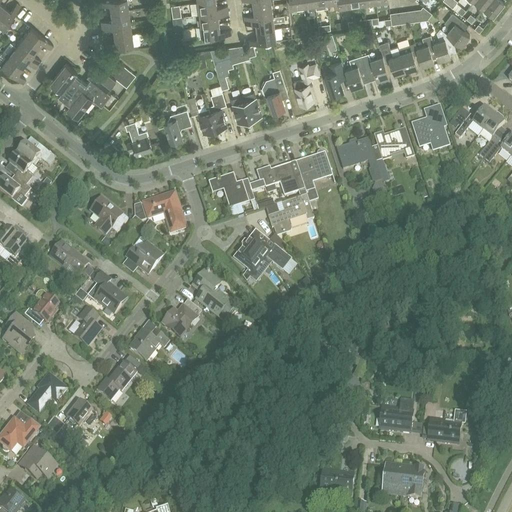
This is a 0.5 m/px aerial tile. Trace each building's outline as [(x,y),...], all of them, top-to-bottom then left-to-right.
[(111,12),(129,10),(127,0),(105,0),(98,1),(99,6),(110,5),(111,12)] [(213,0),(198,2),(200,14),(229,10),(228,6),(218,7),(216,0),(213,0)] [(329,8),(328,3),(327,0),(315,0),(316,4),(316,9),(329,8)] [(489,0),(484,7),(494,15),(505,1),(504,0),(489,0)] [(5,7),(0,13),(0,26),(0,27),(3,29),(15,14),(21,6),(17,3),(11,12),(5,7)] [(461,6),(457,3),(453,7),(462,15),(466,10),(461,6)] [(255,14),(244,16),(245,20),(274,16),(272,4),(254,7),(255,14)] [(433,13),(423,5),(421,9),(428,20),(429,19),(433,13)] [(180,9),(172,10),(173,18),(182,17),(180,9)] [(427,20),(428,20),(421,9),(413,10),(415,21),(427,20)] [(101,21),(102,26),(130,21),(129,10),(111,12),(112,20),(101,21)] [(200,14),(202,26),(220,23),(219,16),(230,14),(229,10),(200,14)] [(407,22),(415,21),(413,10),(406,11),(407,22)] [(406,11),(398,12),(400,23),(407,22),(406,11)] [(392,25),(400,23),(398,12),(391,13),(391,19),(392,25)] [(451,28),(447,33),(457,41),(462,45),(470,35),(460,28),(464,22),(453,13),(444,23),(451,28)] [(472,22),(475,18),(471,14),(467,19),(472,22)] [(274,16),(245,20),(246,25),(257,23),(258,31),(275,28),(274,16)] [(182,17),(173,18),(172,18),(174,31),(180,30),(184,29),(182,17)] [(113,28),(114,36),(132,34),(130,21),(102,26),(102,30),(113,28)] [(232,34),(231,29),(221,30),(220,23),(202,26),(204,38),(232,34)] [(475,29),(480,33),(484,28),(479,24),(475,29)] [(439,41),(433,43),(436,48),(439,60),(451,56),(447,44),(457,41),(447,33),(445,32),(434,25),(438,35),(439,41)] [(32,27),(24,37),(38,48),(43,42),(51,48),(54,45),(32,27)] [(259,38),(248,40),(248,45),(277,41),(277,39),(283,38),(281,28),(275,28),(258,31),(259,38)] [(104,45),(105,50),(134,46),(132,34),(114,36),(115,43),(104,45)] [(328,44),(335,41),(332,34),(326,37),(328,44)] [(430,50),(436,48),(433,43),(431,35),(422,38),(425,46),(417,48),(419,54),(423,65),(434,61),(430,50)] [(24,37),(16,47),(39,64),(41,60),(33,54),(38,48),(24,37)] [(395,74),(406,70),(400,53),(393,56),(388,41),(379,44),(383,56),(386,64),(391,63),(395,74)] [(399,48),(400,53),(406,70),(417,66),(414,55),(419,54),(417,48),(415,43),(399,48)] [(247,47),(246,45),(228,48),(232,63),(250,58),(249,57),(247,47)] [(253,45),(247,47),(249,57),(256,55),(253,45)] [(16,47),(9,56),(23,67),(28,61),(36,68),(39,64),(16,47)] [(233,68),(232,63),(228,48),(210,50),(212,56),(222,89),(229,88),(226,76),(230,75),(228,69),(233,68)] [(369,54),(362,56),(366,69),(373,67),(377,80),(389,76),(386,64),(383,56),(371,60),(369,54)] [(1,66),(24,83),(27,79),(18,73),(23,67),(9,56),(1,66)] [(360,71),(366,69),(362,56),(349,60),(352,68),(345,70),(351,88),(364,84),(360,71)] [(117,78),(127,86),(136,75),(121,62),(111,74),(97,63),(88,75),(92,78),(87,84),(76,75),(78,72),(67,63),(51,83),(62,91),(59,95),(70,104),(67,108),(79,117),(94,98),(103,104),(112,93),(108,90),(117,78)] [(346,77),(341,62),(330,65),(332,72),(325,75),(331,94),(344,90),(340,79),(346,77)] [(312,79),(319,77),(316,67),(309,69),(301,71),(303,79),(304,81),(312,79)] [(274,112),(275,113),(276,114),(277,114),(278,114),(279,113),(280,112),(280,111),(280,110),(286,108),(282,96),(288,94),(289,97),(288,97),(289,97),(283,76),(267,81),(264,88),(266,96),(268,95),(273,112),(274,112)] [(294,82),(297,93),(297,94),(298,98),(299,99),(301,104),(303,103),(304,104),(307,103),(308,102),(314,100),(309,84),(313,83),(312,79),(304,81),(303,79),(294,82)] [(213,98),(216,110),(210,112),(215,129),(227,125),(222,108),(228,107),(224,92),(218,93),(219,97),(213,98)] [(262,97),(257,99),(255,92),(243,96),(250,119),(267,114),(262,97)] [(200,112),(195,95),(188,97),(193,114),(200,112)] [(238,123),(250,119),(243,96),(231,99),(238,123)] [(452,106),(449,110),(447,113),(452,117),(457,110),(452,106)] [(446,127),(440,107),(425,112),(428,120),(413,125),(419,144),(418,144),(420,149),(431,145),(433,152),(449,146),(444,128),(446,127)] [(483,131),(494,116),(484,108),(475,119),(470,116),(455,135),(461,139),(468,130),(478,137),(481,133),(483,131)] [(192,123),(187,110),(172,115),(168,122),(164,123),(171,143),(183,139),(180,129),(181,126),(192,123)] [(204,132),(215,129),(210,112),(199,116),(204,132)] [(458,126),(460,127),(467,118),(459,112),(449,123),(456,129),(458,126)] [(494,116),(483,131),(481,133),(479,136),(489,144),(480,156),(485,160),(499,142),(506,132),(501,128),(505,124),(503,123),(503,119),(498,114),(496,117),(494,116)] [(127,130),(130,130),(134,142),(127,144),(129,151),(135,149),(137,154),(153,149),(147,131),(139,133),(135,121),(126,124),(127,130)] [(405,150),(408,159),(414,157),(406,131),(388,137),(389,139),(384,140),(383,134),(375,137),(382,161),(390,158),(389,155),(405,150)] [(506,132),(499,142),(485,160),(490,163),(500,150),(511,158),(511,155),(511,134),(511,136),(506,132)] [(350,145),(337,150),(338,153),(343,170),(349,168),(351,168),(352,166),(351,165),(361,162),(362,163),(363,163),(365,163),(368,162),(370,169),(369,172),(373,183),(375,184),(382,182),(378,169),(372,149),(364,152),(361,142),(357,143),(357,142),(355,141),(350,142),(349,144),(350,145)] [(27,143),(18,154),(33,166),(38,160),(41,162),(42,160),(45,163),(52,155),(40,146),(36,151),(27,143)] [(115,155),(115,154),(119,150),(113,145),(109,150),(115,155)] [(297,163),(296,163),(301,177),(305,190),(306,193),(307,196),(308,196),(310,204),(315,202),(316,202),(313,192),(315,191),(313,183),(312,180),(332,173),(327,159),(325,154),(324,154),(324,153),(323,153),(323,152),(322,152),(321,152),(320,152),(319,152),(318,153),(318,154),(317,155),(317,156),(304,160),(307,170),(300,172),(297,163)] [(20,180),(27,186),(33,178),(30,176),(31,174),(28,172),(33,166),(18,154),(10,164),(19,171),(15,177),(20,180)] [(270,168),(257,173),(260,182),(263,181),(265,189),(280,184),(284,197),(299,192),(301,198),(307,196),(306,193),(305,190),(301,177),(296,163),(290,165),(271,171),(270,168)] [(224,191),(230,210),(249,203),(242,182),(237,184),(234,175),(209,183),(213,195),(224,191)] [(31,190),(27,186),(20,180),(15,185),(6,178),(0,185),(0,190),(12,200),(17,194),(20,196),(21,195),(25,198),(31,190)] [(42,189),(39,193),(42,195),(45,191),(51,183),(47,180),(41,187),(42,189)] [(186,228),(175,194),(143,204),(148,219),(164,214),(171,233),(186,228)] [(284,213),(269,218),(273,230),(274,229),(276,235),(270,242),(280,250),(282,252),(286,247),(277,237),(287,234),(291,233),(292,230),(290,222),(306,216),(307,221),(314,219),(312,211),(313,211),(310,204),(308,196),(307,196),(301,198),(285,204),(282,205),(284,213)] [(91,213),(100,221),(95,227),(107,236),(112,230),(117,234),(128,219),(102,198),(91,213)] [(266,210),(275,207),(273,200),(257,205),(259,212),(266,210)] [(141,204),(135,206),(135,217),(144,215),(141,204)] [(147,221),(143,225),(151,231),(155,227),(147,221)] [(0,247),(4,251),(16,236),(5,228),(0,234),(0,247)] [(251,239),(245,246),(264,261),(266,258),(267,259),(283,272),(292,260),(283,252),(276,247),(265,238),(261,235),(257,239),(253,236),(251,239)] [(26,245),(16,236),(4,251),(10,256),(5,262),(15,270),(24,259),(19,255),(26,245)] [(106,238),(101,243),(109,250),(113,244),(106,238)] [(51,257),(67,269),(71,264),(82,272),(89,264),(62,243),(51,257)] [(164,256),(147,243),(139,253),(133,249),(126,258),(148,276),(164,256)] [(236,257),(235,259),(240,263),(249,270),(254,274),(264,261),(245,246),(236,257)] [(90,280),(97,272),(88,265),(82,273),(90,280)] [(214,293),(221,284),(205,271),(193,287),(201,294),(196,300),(224,322),(236,306),(221,293),(218,297),(214,293)] [(93,291),(99,295),(94,302),(96,304),(98,302),(114,315),(122,306),(121,305),(126,299),(108,285),(111,282),(101,274),(94,283),(97,285),(93,291)] [(299,286),(304,292),(312,285),(307,279),(299,286)] [(72,290),(69,294),(74,298),(77,294),(72,290)] [(32,312),(43,321),(47,323),(51,318),(49,316),(58,304),(46,294),(46,295),(43,292),(40,292),(38,293),(36,296),(35,298),(36,301),(39,303),(32,312)] [(181,339),(202,312),(188,301),(178,313),(174,310),(163,324),(181,339)] [(88,348),(102,330),(94,324),(99,318),(87,309),(79,319),(85,323),(74,337),(88,348)] [(13,340),(9,345),(21,355),(34,339),(22,330),(27,323),(16,314),(6,325),(11,329),(6,335),(13,340)] [(169,342),(158,333),(155,331),(150,337),(142,330),(134,341),(136,342),(130,350),(148,363),(156,353),(158,354),(162,348),(164,349),(169,342)] [(252,345),(249,348),(256,357),(261,352),(255,345),(252,345)] [(399,360),(389,359),(387,373),(402,375),(403,366),(398,365),(399,360)] [(322,370),(328,377),(335,386),(346,377),(340,370),(333,361),(322,370)] [(122,392),(137,373),(123,362),(108,381),(106,379),(97,391),(111,402),(120,391),(122,392)] [(56,404),(67,390),(48,375),(41,384),(43,386),(28,406),(39,414),(51,399),(56,404)] [(212,376),(207,381),(211,385),(216,380),(212,376)] [(429,380),(420,379),(418,388),(428,389),(429,380)] [(439,387),(430,386),(428,402),(437,403),(439,387)] [(78,428),(92,411),(79,401),(66,418),(78,428)] [(401,433),(411,434),(411,433),(412,424),(413,412),(414,412),(382,408),(382,409),(382,415),(383,415),(381,429),(380,429),(380,430),(396,432),(396,430),(402,431),(401,433)] [(427,441),(427,442),(437,443),(437,441),(443,442),(443,444),(458,445),(459,431),(461,431),(461,424),(462,424),(465,425),(466,413),(455,412),(454,423),(453,423),(453,421),(445,420),(445,422),(430,420),(429,429),(428,440),(428,441),(427,441)] [(101,419),(108,424),(112,418),(106,413),(101,419)] [(54,437),(63,426),(53,419),(45,430),(54,437)] [(0,436),(0,444),(2,446),(3,447),(2,448),(2,449),(3,451),(4,452),(5,453),(7,453),(8,453),(9,452),(10,453),(17,445),(22,449),(23,450),(24,449),(29,442),(39,429),(29,421),(24,427),(17,422),(13,426),(10,424),(0,436)] [(144,426),(138,432),(144,438),(150,433),(144,426)] [(43,432),(38,439),(44,444),(49,437),(43,432)] [(334,432),(333,446),(332,452),(341,453),(342,442),(347,443),(348,434),(334,432)] [(75,445),(70,441),(66,445),(73,450),(74,448),(73,447),(75,445)] [(57,467),(39,453),(24,471),(37,481),(41,475),(47,480),(57,467)] [(382,494),(401,497),(405,466),(385,464),(382,494)] [(405,466),(401,497),(421,499),(425,469),(405,466)] [(336,494),(336,496),(342,497),(343,496),(352,497),(352,496),(351,496),(354,475),(354,476),(354,475),(345,474),(344,476),(339,475),(339,473),(323,471),(323,472),(322,478),(323,479),(322,493),(321,493),(322,493),(336,494)] [(17,511),(20,509),(19,508),(24,501),(29,505),(17,495),(11,490),(0,503),(0,509),(3,511),(17,511)] [(363,511),(365,503),(358,502),(356,511),(363,511)]
